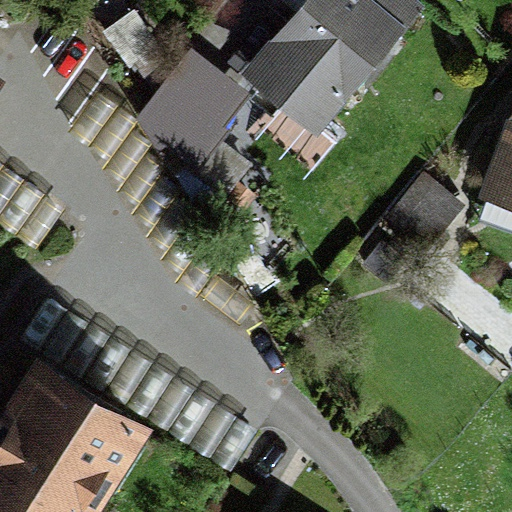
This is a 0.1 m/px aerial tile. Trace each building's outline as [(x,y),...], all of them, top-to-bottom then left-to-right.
[(411,0),(305,0),(253,63),(316,115),(411,0)] [(231,89),(187,54),(151,98),(196,134),(231,89)] [(511,132),(505,140),(495,170),(511,176),(511,132)] [(458,204),(421,175),(391,212),(401,221),(391,233),(418,254),(458,204)] [(0,511),(78,511),(134,423),(40,365),(0,428),(0,511)]
